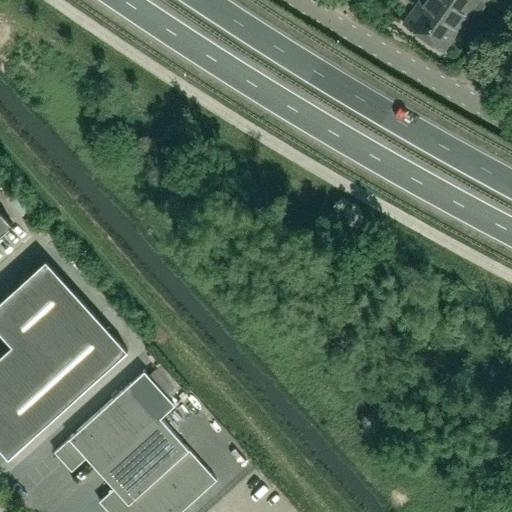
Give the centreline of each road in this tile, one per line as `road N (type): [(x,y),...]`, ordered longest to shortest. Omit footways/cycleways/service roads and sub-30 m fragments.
road 1 (trunk): [(124,0),(302,115),(511,232)]
road 2 (trunk): [(511,184),(201,0)]
road 3 (unclassified): [(511,121),(299,0)]
